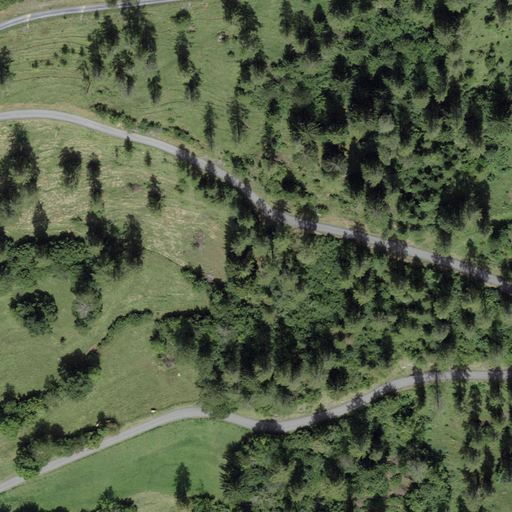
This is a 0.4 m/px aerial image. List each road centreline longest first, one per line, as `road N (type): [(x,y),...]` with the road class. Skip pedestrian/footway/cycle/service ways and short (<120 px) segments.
road 1 (track): [(511,287),(285,219),(183,154),(54,114),(0,116)]
road 2 (track): [(0,489),(193,412),(263,428),(294,425),(397,384),(511,375)]
road 3 (track): [(0,30),(71,11),(170,0)]
